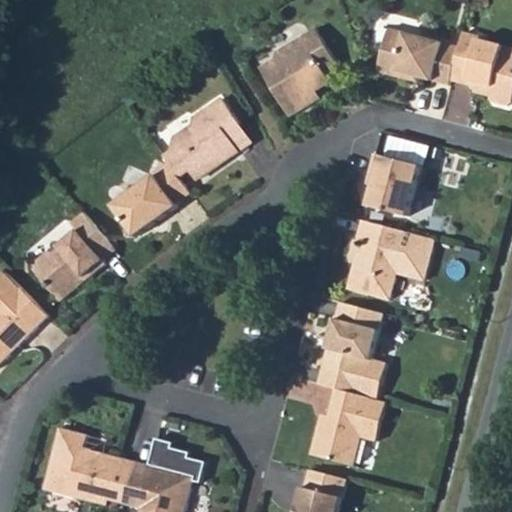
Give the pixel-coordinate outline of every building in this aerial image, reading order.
[(451,84),(453,76),(460,46),(388,27),(376,69),(408,78),(410,73),(418,75),(451,84)] [(262,65),(290,115),(321,96),(317,91),(333,82),(329,76),(340,69),(317,28),(276,51),(275,58),(262,65)] [(453,76),(479,84),(478,90),(491,93),(496,107),(506,109),(511,105),(511,47),(479,38),(481,33),(465,29),(460,46),(453,76)] [(164,153),(171,162),(183,180),(192,173),(202,175),(237,149),(224,129),(238,120),(219,93),(190,114),(189,125),(176,133),(175,145),(164,153)] [(224,129),(237,149),(252,138),(238,120),(224,129)] [(422,164),(376,152),(371,170),(378,172),(369,205),(409,215),(422,164)] [(171,162),(158,172),(160,175),(113,207),(136,236),(180,205),(179,202),(192,192),(183,180),(171,162)] [(85,211),(72,222),(77,229),(58,245),(62,250),(55,255),(51,252),(42,260),(44,264),(37,271),(64,303),(108,265),(105,261),(117,249),(85,211)] [(363,219),(359,236),(367,238),(363,254),(361,254),(351,289),(389,299),(396,272),(426,279),(437,237),(363,219)] [(0,363),(50,314),(4,267),(0,271),(0,363)] [(385,311),(341,300),(337,317),(332,316),(327,335),(332,336),(329,347),(321,383),(339,387),(380,398),(389,361),(373,357),(385,311)] [(324,346),(329,347),(332,336),(327,335),(324,346)] [(380,398),(339,387),(329,427),(321,425),(315,451),(373,466),(380,437),(395,441),(405,404),(380,398)] [(183,511),(193,475),(200,477),(206,456),(188,451),(189,446),(171,442),(173,437),(156,432),(148,462),(146,468),(117,460),(118,455),(84,445),(87,432),(59,425),(43,486),(106,503),(108,493),(144,503),(141,511),(183,511)] [(148,462),(118,455),(117,460),(146,468),(148,462)] [(340,511),(349,477),(337,474),(312,468),(308,486),(307,486),(299,511),(340,511)]
